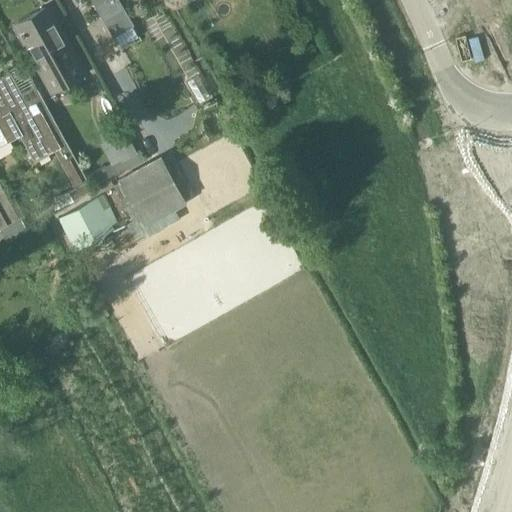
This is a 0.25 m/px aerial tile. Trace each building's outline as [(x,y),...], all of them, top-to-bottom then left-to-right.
[(91,0),(95,6),(113,37),(115,35),(121,47),(138,37),(132,26),(134,24),(129,16),(119,0),(91,0)] [(16,22),(54,89),(81,74),(44,7),(16,22)] [(10,72),(0,77),(0,144),(7,141),(16,136),(20,134),(22,138),(34,160),(52,149),(54,149),(53,148),(65,141),(34,84),(21,92),(10,72)] [(198,74),(186,81),(198,103),(210,96),(198,74)] [(121,156),(113,161),(90,173),(97,186),(116,175),(117,176),(145,159),(139,149),(134,151),(119,122),(106,129),(121,156)] [(65,141),(53,148),(54,149),(75,186),(85,181),(87,179),(65,141)] [(147,162),(145,159),(117,176),(144,225),(186,201),(160,154),(147,162)] [(75,186),(68,190),(72,199),(89,190),(85,181),(75,186)] [(0,229),(8,243),(26,232),(24,228),(18,217),(10,202),(0,184),(0,229)] [(114,230),(96,194),(56,215),(75,250),(114,230)] [(15,200),(10,202),(18,217),(23,214),(15,200)]
